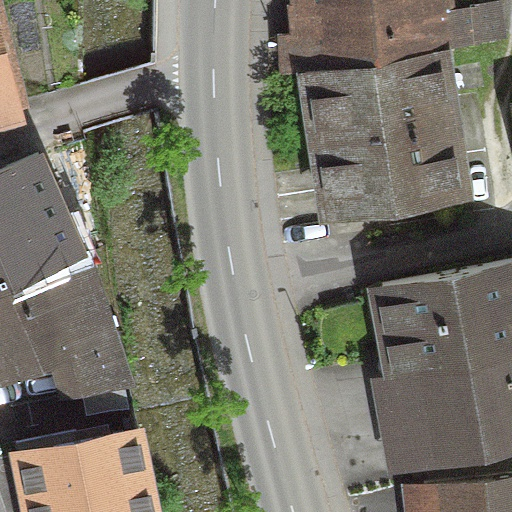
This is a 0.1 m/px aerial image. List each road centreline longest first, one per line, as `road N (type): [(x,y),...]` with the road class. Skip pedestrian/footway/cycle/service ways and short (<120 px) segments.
road 1 (secondary): [(294,511),(238,291),(213,77)]
road 2 (residential): [(0,139),(154,86),(213,77)]
